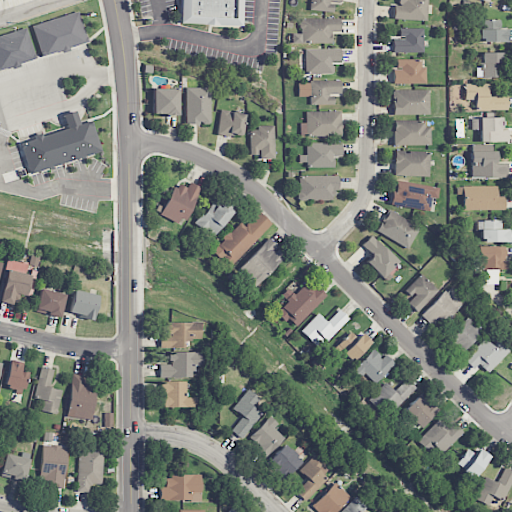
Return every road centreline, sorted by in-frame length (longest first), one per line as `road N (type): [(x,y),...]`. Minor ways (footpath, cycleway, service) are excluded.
road 1 (tertiary): [(130,511),(128,107),(114,0)]
road 2 (residential): [(511,439),(250,186),(184,151),(129,140)]
road 3 (residential): [(367,0),(364,198),(317,250)]
road 4 (residential): [(130,432),(206,446),(280,511)]
road 5 (residential): [(0,330),(66,347),(130,350)]
